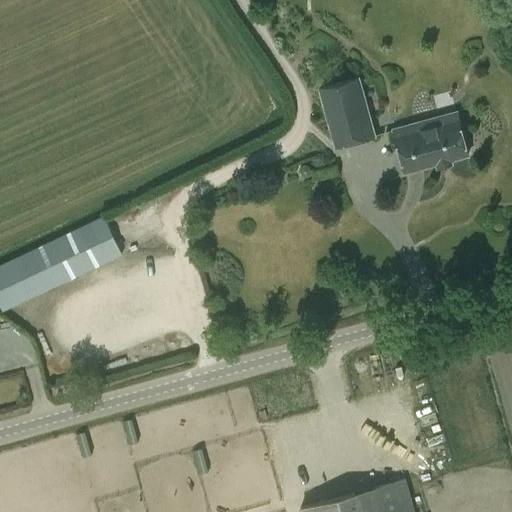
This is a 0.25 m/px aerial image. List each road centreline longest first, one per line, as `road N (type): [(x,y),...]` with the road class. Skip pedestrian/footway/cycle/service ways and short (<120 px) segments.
road 1 (tertiary): [(0,434),(511,287)]
road 2 (unknown): [(215,370),(187,253),(185,208),(214,176),(285,142),(305,97),(249,0)]
